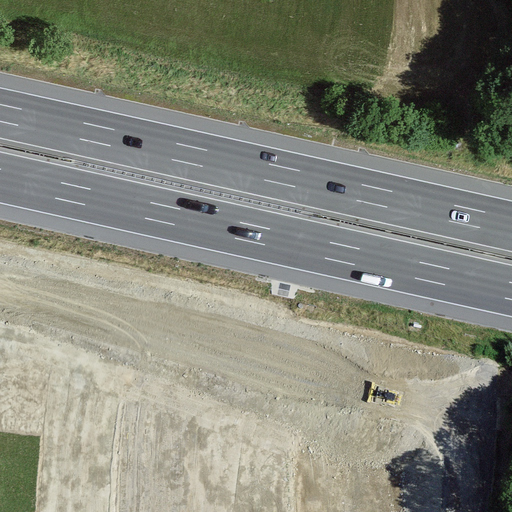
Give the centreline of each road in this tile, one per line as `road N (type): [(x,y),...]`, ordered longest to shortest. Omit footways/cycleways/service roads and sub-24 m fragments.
road 1 (motorway): [(0,178),(511,291)]
road 2 (motorway): [(511,226),(0,113)]
